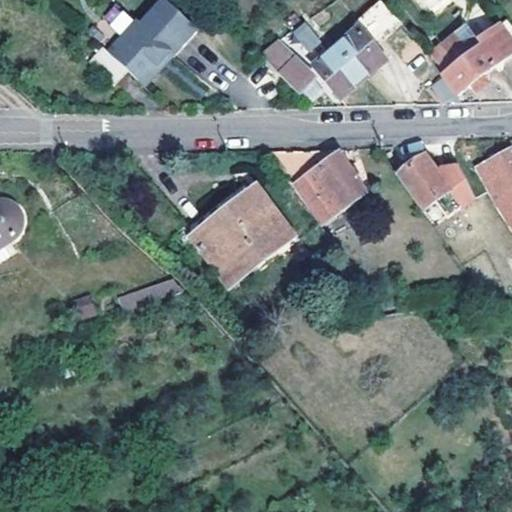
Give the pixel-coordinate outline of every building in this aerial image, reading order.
[(126,72),(135,81),(151,64),(153,65),(165,53),(169,56),(192,32),(159,0),(136,24),(132,21),(103,51),(126,72)] [(352,35),(383,9),(377,4),(347,29),(352,35)] [(383,41),(402,28),(383,9),(352,35),(312,68),(340,101),(380,66),(369,53),(383,41)] [(481,46),(443,75),(435,81),(439,86),(445,82),(456,96),(469,86),(475,93),(489,82),(484,75),(497,66),(496,64),(511,52),(511,24),(508,19),(478,42),(481,46)] [(311,80),(276,42),(258,54),(296,94),(311,80)] [(103,51),(102,50),(90,63),(113,85),(126,72),(103,51)] [(151,64),(135,81),(140,86),(169,56),(165,53),(153,65),(151,64)] [(511,149),(476,168),(488,193),(499,213),(511,233),(511,149)] [(332,217),(365,195),(333,151),(264,156),(302,207),(317,197),(332,217)] [(432,170),(424,159),(408,170),(404,166),(393,172),(422,212),(436,201),(448,218),(475,198),(458,166),(437,169),(433,172),(432,170)] [(193,235),(248,195),(284,242),(297,232),(251,172),(183,222),(193,235)] [(284,242),(248,195),(193,235),(228,284),(284,242)] [(18,233),(17,224),(13,217),(8,213),(1,211),(0,210),(0,251),(12,246),(16,239),(18,233)] [(377,268),(374,258),(366,259),(368,270),(377,268)]
